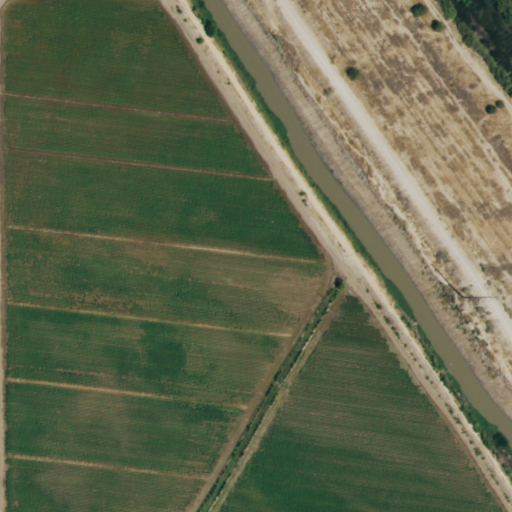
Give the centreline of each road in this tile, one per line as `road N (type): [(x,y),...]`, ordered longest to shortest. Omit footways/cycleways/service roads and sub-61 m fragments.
road 1 (track): [(176,0),(511,504)]
road 2 (track): [(511,335),(277,0)]
